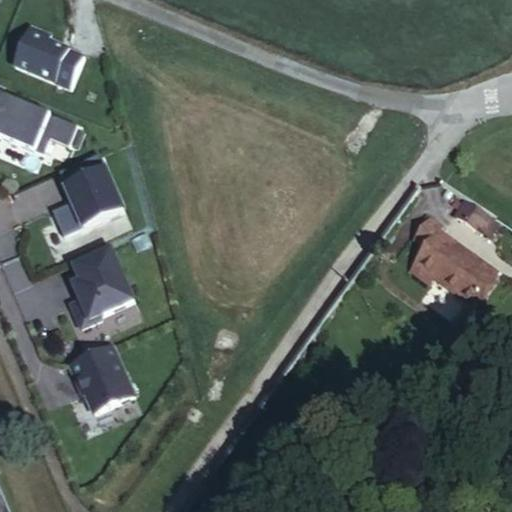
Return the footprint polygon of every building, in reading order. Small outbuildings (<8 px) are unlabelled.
[(31,27),(15,65),(67,86),(80,53),(65,47),(65,46),(45,37),(47,33),(31,27)] [(0,159),(34,172),(40,156),(61,164),(69,143),(0,115),(0,159)] [(73,202),(53,211),(65,237),(124,210),(98,154),(59,172),(73,202)] [(499,222),(474,206),(464,222),(489,237),(499,222)] [(499,222),(489,237),(496,243),(506,227),(499,222)] [(416,243),(427,251),(440,235),(442,231),(431,223),(416,243)] [(416,267),(437,283),(476,310),(500,277),(440,235),(427,251),(416,267)] [(75,304),(86,328),(106,319),(109,312),(132,302),(108,248),(78,262),(85,279),(78,282),(81,290),(86,288),(88,293),(85,299),(75,304)] [(433,289),(437,283),(416,267),(411,274),(433,289)] [(114,344),(72,362),(79,378),(81,377),(97,412),(136,394),(114,344)] [(0,511),(14,511),(0,479),(0,511)]
